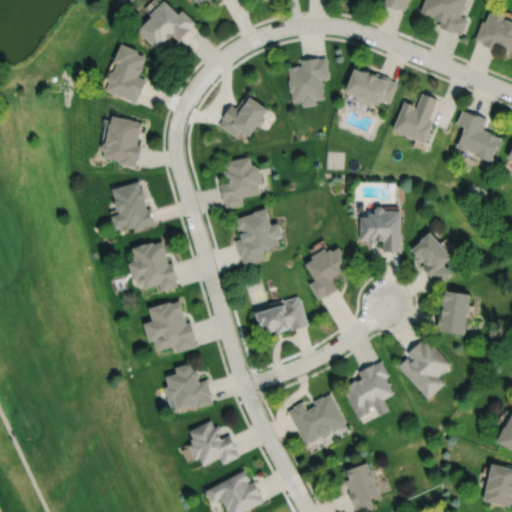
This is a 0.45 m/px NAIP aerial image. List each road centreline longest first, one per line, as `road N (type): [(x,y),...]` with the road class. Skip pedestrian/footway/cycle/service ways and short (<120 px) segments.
road 1 (residential): [(308,511),(244,386),(178,162),(177,122)]
road 2 (residential): [(177,122),(218,60),(255,37),(303,24),(358,30),(511,91)]
road 3 (residential): [(244,386),(324,353),(387,301)]
